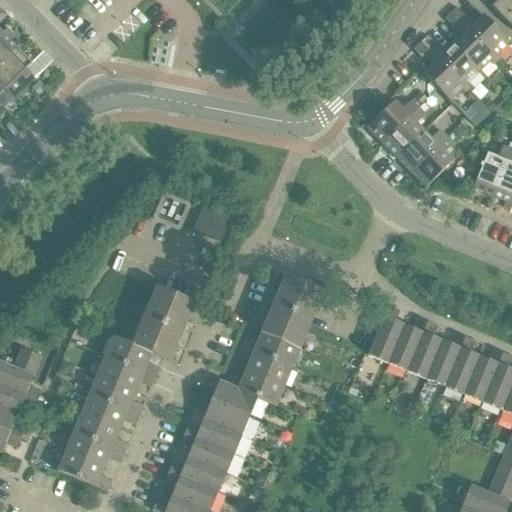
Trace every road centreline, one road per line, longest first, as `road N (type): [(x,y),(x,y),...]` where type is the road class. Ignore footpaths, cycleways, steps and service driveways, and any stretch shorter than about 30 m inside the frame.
road 1 (residential): [(111,511),(165,388),(183,376),(256,249),(351,285)]
road 2 (residential): [(316,125),(417,0)]
road 3 (residential): [(176,103),(301,130),(316,125)]
road 4 (residential): [(0,197),(59,132),(100,101)]
road 5 (residential): [(100,101),(12,0)]
road 6 (residential): [(392,209),(511,262)]
